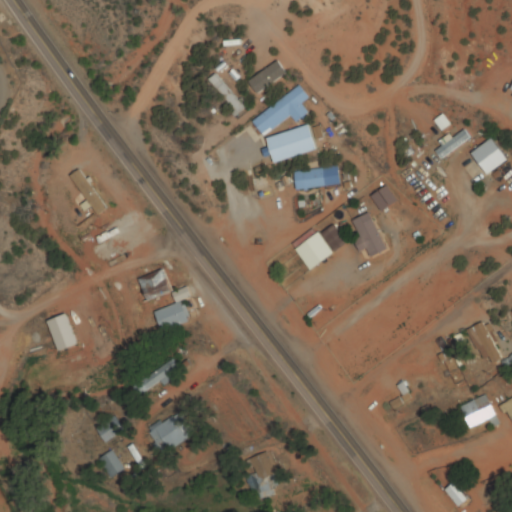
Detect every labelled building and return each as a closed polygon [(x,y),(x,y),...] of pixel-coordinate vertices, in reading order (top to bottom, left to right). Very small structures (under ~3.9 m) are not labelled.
[(249,82),(258,95),(287,75),(278,62),(249,82)] [(290,117),(296,125),(309,114),(301,105),(309,99),(299,86),(253,122),(264,136),(290,117)] [(317,152),(311,127),(268,138),(275,163),(317,152)] [(435,151),(441,160),(469,140),(464,132),(435,151)] [(471,155),(488,176),(507,160),(490,139),(471,155)] [(296,191),(328,188),(326,170),(294,172),(296,191)] [(68,208),(84,199),(94,217),(111,208),(94,176),(72,188),(69,182),(57,188),(68,208)] [(384,213),(397,203),(386,188),(373,198),(384,213)] [(361,253),(367,250),(372,259),(388,251),(368,214),(353,223),(362,238),(355,242),(361,253)] [(462,286),(456,280),(419,310),(425,316),(462,286)] [(189,323),(182,302),(177,304),(171,284),(145,293),(148,303),(157,300),(161,312),(156,313),(162,332),(189,323)] [(468,330),(485,367),(501,360),(484,323),(468,330)] [(451,342),(467,361),(475,354),(459,335),(451,342)] [(181,372),(172,360),(134,390),(140,397),(160,382),(162,386),(181,372)] [(470,428),(495,419),(486,397),(462,406),(470,428)] [(511,399),(502,404),(511,421),(511,399)] [(195,436),(180,411),(149,431),(164,455),(195,436)] [(96,431),(106,444),(125,431),(115,417),(96,431)] [(99,460),(110,479),(124,471),(114,452),(99,460)] [(248,460),(260,500),(280,494),(268,454),(248,460)] [(445,491),(458,508),(469,501),(455,484),(445,491)] [(277,505),(279,511),(292,511),(325,496),(320,485),(277,505)]
